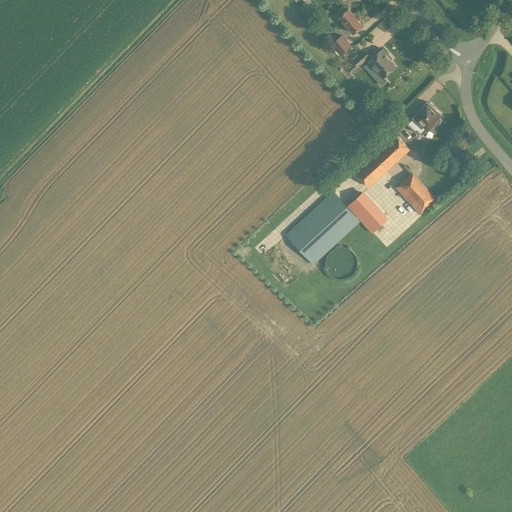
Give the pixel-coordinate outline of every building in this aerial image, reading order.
[(300,6),(306,14),(313,8),(307,0),(300,6)] [(339,17),(353,33),(362,26),(348,9),(346,11),(342,7),(336,12),(340,17),(339,17)] [(351,45),(342,35),(331,44),(340,55),(351,45)] [(386,56),(388,55),(383,49),(369,61),(383,78),(396,67),(386,56)] [(354,61),(358,67),(370,57),(365,51),(354,61)] [(441,115),(427,102),(407,124),(416,133),(418,131),(422,135),(427,129),(428,129),(429,128),(435,131),(440,121),(442,120),(439,117),(441,115)] [(396,133),(355,171),(368,187),(410,149),(396,133)] [(468,167),(464,162),(459,167),(463,171),(468,167)] [(420,214),(435,197),(411,172),(396,187),(420,214)] [(333,191),(286,235),(313,264),(360,221),(372,232),(388,218),(364,191),(347,206),(333,191)] [(357,260),(357,256),(356,254),(354,251),(352,249),(350,247),(347,245),(343,244),(340,244),(337,245),(335,246),(333,247),(331,249),(328,252),(327,254),(326,257),(326,260),(326,263),(327,266),(330,270),(332,272),(336,274),(339,275),(341,275),(344,275),(347,274),(350,273),(352,271),(354,269),(356,266),(357,263),(357,260)]
